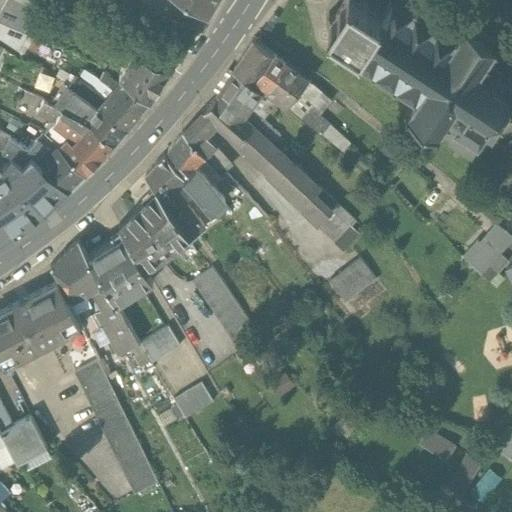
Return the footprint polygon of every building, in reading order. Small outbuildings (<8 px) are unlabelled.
[(36,8),(18,0),(8,0),(0,14),(0,22),(22,32),(36,8)] [(214,0),(185,0),(207,13),(214,0)] [(397,84),(416,97),(409,107),(404,108),(405,111),(410,110),(437,129),(438,134),(442,133),(454,141),(457,137),(479,152),(486,141),(492,145),(499,135),(488,128),(490,121),(501,119),(504,123),(507,121),(504,117),(511,107),(511,103),(511,104),(509,93),(511,90),(511,57),(508,55),(502,65),(488,55),(496,44),(500,44),(500,40),(495,41),(469,23),(468,18),(464,19),(465,24),(457,36),(438,23),(440,20),(437,18),(435,21),(417,9),(420,6),(416,4),(414,7),(403,0),(342,0),(333,14),(331,12),(327,17),(330,19),(328,21),(333,24),(335,22),(341,26),(337,31),(345,36),(341,42),(337,42),(338,45),(341,44),(352,52),(349,53),(349,56),(354,55),(373,68),(371,71),(374,74),(376,70),(394,82),(392,85),(395,88),(397,84)] [(133,59),(136,53),(98,35),(98,36),(94,34),(89,44),(129,63),(131,59),(133,59)] [(253,38),(233,69),(264,95),(265,90),(266,89),(256,81),(273,54),(253,38)] [(123,78),(149,100),(169,68),(136,53),(133,59),(131,59),(129,63),(120,76),(123,78)] [(256,81),(266,89),(285,63),(273,54),(256,81)] [(307,79),(286,62),(285,63),(266,89),(265,90),(286,107),(307,79)] [(233,69),(217,93),(245,120),(264,95),(233,69)] [(100,81),(113,91),(118,84),(105,73),(100,81)] [(86,96),(88,98),(94,90),(71,75),(66,83),(86,96)] [(139,113),(149,100),(123,78),(118,84),(113,91),(139,113)] [(124,129),(139,113),(113,91),(100,81),(94,90),(88,98),(124,129)] [(293,113),(302,120),(308,111),(321,92),(311,84),(300,100),(302,101),(293,113)] [(217,93),(202,110),(216,124),(235,142),(251,126),(245,120),(217,93)] [(113,143),(124,129),(88,98),(86,96),(78,105),(72,113),(88,120),(113,143)] [(72,113),(78,105),(65,97),(63,101),(65,103),(62,108),(72,113)] [(57,119),(62,108),(43,99),(43,101),(38,98),(35,104),(40,107),(38,110),(57,119)] [(85,172),(113,143),(88,120),(72,113),(62,108),(57,119),(78,140),(74,144),(68,138),(60,147),(85,172)] [(192,121),(205,135),(216,124),(202,110),(192,121)] [(308,111),(302,120),(320,134),(327,126),(308,111)] [(254,129),(272,146),(280,138),(262,120),(254,129)] [(183,131),(207,156),(215,145),(205,135),(192,121),(183,131)] [(254,129),(251,126),(235,142),(246,153),(243,155),(312,228),(329,213),(312,196),(318,190),(272,146),(254,129)] [(327,126),(320,134),(342,151),(349,143),(327,126)] [(69,187),(85,172),(60,147),(44,131),(28,147),(0,132),(1,131),(0,130),(0,146),(12,154),(23,161),(32,153),(69,187)] [(207,156),(183,131),(168,149),(187,172),(197,165),(207,156)] [(6,163),(0,166),(0,239),(45,209),(69,187),(32,153),(23,161),(12,154),(6,163)] [(183,176),(164,154),(146,173),(155,187),(174,215),(181,208),(185,204),(174,190),(183,181),(180,178),(183,176)] [(183,176),(180,178),(183,181),(208,214),(218,206),(220,209),(226,205),(203,175),(204,174),(197,165),(187,172),(183,176)] [(174,215),(155,187),(119,223),(124,232),(144,266),(170,248),(174,254),(190,242),(188,238),(189,238),(187,234),(174,215)] [(174,215),(187,234),(192,231),(189,226),(192,223),(181,208),(174,215)] [(511,240),(511,236),(495,223),(479,241),(477,239),(462,256),(481,275),(504,250),(511,240)] [(144,266),(124,232),(88,254),(116,302),(153,280),(144,266)] [(88,254),(78,238),(52,263),(60,280),(81,324),(87,336),(94,333),(98,331),(81,296),(84,294),(122,355),(140,343),(116,302),(88,254)] [(391,281),(366,255),(329,289),(354,315),(391,281)] [(261,335),(212,267),(193,280),(243,348),(261,335)] [(60,280),(7,307),(30,350),(81,324),(60,280)] [(7,307),(0,311),(0,354),(3,361),(4,363),(30,350),(7,307)] [(167,326),(141,343),(152,361),(179,345),(167,326)] [(94,333),(87,336),(97,358),(120,407),(128,403),(94,333)] [(155,368),(146,353),(129,364),(138,377),(155,368)] [(156,482),(120,407),(97,358),(74,369),(133,493),(156,482)] [(212,402),(200,382),(174,398),(186,418),(212,402)] [(0,409),(0,430),(16,463),(47,447),(30,413),(12,422),(4,407),(0,409)] [(511,422),(494,444),(511,459),(511,422)] [(420,441),(448,458),(458,442),(430,425),(420,441)] [(477,464),(461,455),(443,489),(458,497),(477,464)]
